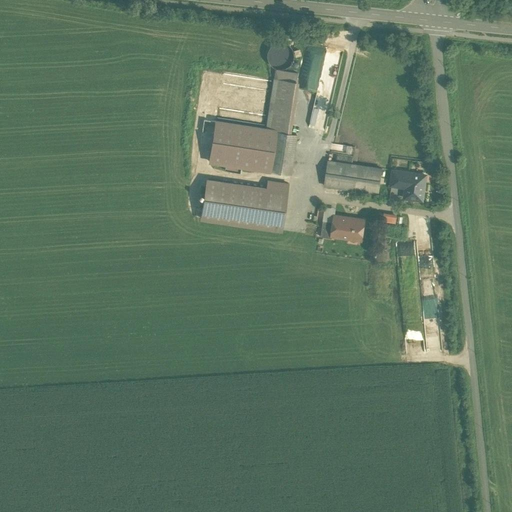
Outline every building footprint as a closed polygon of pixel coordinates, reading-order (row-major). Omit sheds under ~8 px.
[(285,47),(279,44),(275,45),(273,45),(269,48),(266,51),(265,55),(265,58),(266,63),(269,66),(275,69),(279,70),(284,68),(288,65),(289,62),(290,58),(290,54),(288,50),(285,47)] [(296,77),(272,74),(258,168),(288,173),(294,136),(287,135),(296,77)] [(381,169),(329,161),(326,187),(377,195),(381,169)] [(261,187),(204,179),(199,218),(303,233),(305,223),(314,225),(318,201),(308,200),(311,182),(263,175),(261,187)] [(363,219),(332,215),(331,223),(321,222),(319,238),(360,243),(363,219)]
